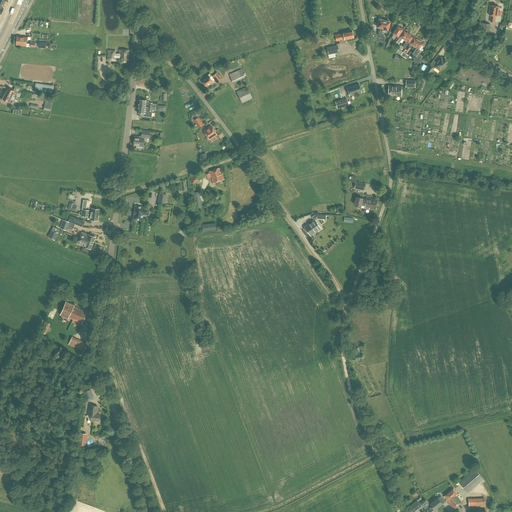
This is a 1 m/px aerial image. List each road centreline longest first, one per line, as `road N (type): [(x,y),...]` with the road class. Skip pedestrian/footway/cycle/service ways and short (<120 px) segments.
road 1 (tertiary): [(150,511),(96,357),(135,12)]
road 2 (track): [(399,511),(343,360),(345,303),(383,205)]
road 3 (unclassified): [(300,234),(135,12)]
road 4 (track): [(118,191),(379,105)]
road 5 (unclassified): [(383,205),(390,161),(360,0)]
road 6 (unclassified): [(511,80),(396,0)]
